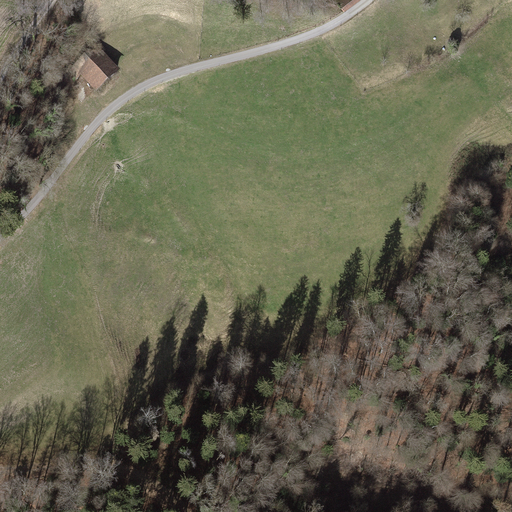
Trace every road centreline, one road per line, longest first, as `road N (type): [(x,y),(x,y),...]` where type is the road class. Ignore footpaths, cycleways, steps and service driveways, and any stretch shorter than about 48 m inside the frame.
road 1 (unclassified): [(0,236),(120,100),(168,76),(323,31),(369,0)]
road 2 (track): [(0,470),(96,461),(149,484),(178,511)]
